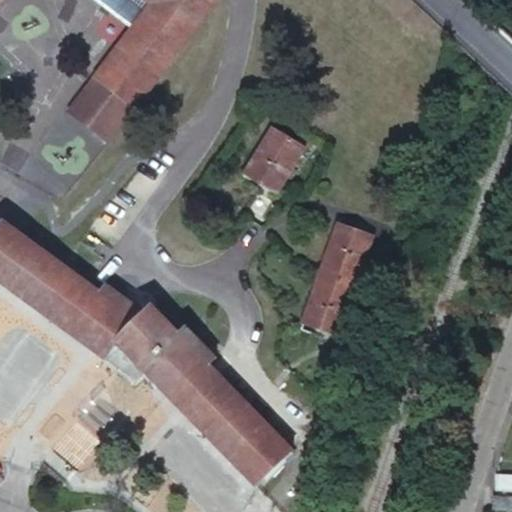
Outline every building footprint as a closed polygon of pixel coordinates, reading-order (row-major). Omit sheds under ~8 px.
[(92,0),(130,30),(150,2),(148,0),(92,0)] [(148,0),(150,2),(130,30),(95,74),(134,104),(174,52),(213,0),(148,0)] [(134,104),(95,74),(69,109),(108,139),(134,104)] [(273,129),(245,174),(276,194),(305,150),(273,129)] [(5,221),(0,226),(0,280),(49,317),(101,356),(114,343),(143,314),(105,286),(100,292),(5,221)] [(340,224),(322,273),(358,285),(376,238),(340,224)] [(322,273),(305,321),(340,335),(358,285),(322,273)] [(151,307),(143,314),(114,343),(140,369),(150,379),(254,485),(288,452),(207,366),(214,359),(185,328),(178,335),(151,307)] [(140,369),(114,343),(101,356),(106,359),(131,377),(140,369)] [(94,359),(38,435),(67,457),(123,381),(94,359)] [(492,492),(511,492),(511,474),(494,473),(492,492)] [(511,494),(490,494),(489,509),(511,510),(511,494)]
